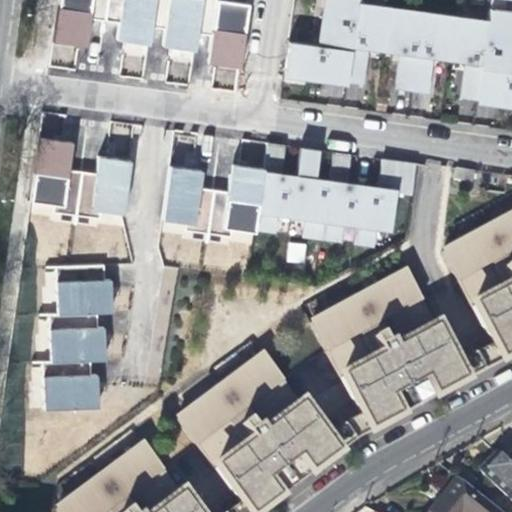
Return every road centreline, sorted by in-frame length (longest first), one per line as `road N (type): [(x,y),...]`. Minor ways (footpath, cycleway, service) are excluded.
road 1 (residential): [(511,150),(254,117)]
road 2 (residential): [(254,117),(0,84)]
road 3 (residential): [(333,511),(511,399)]
